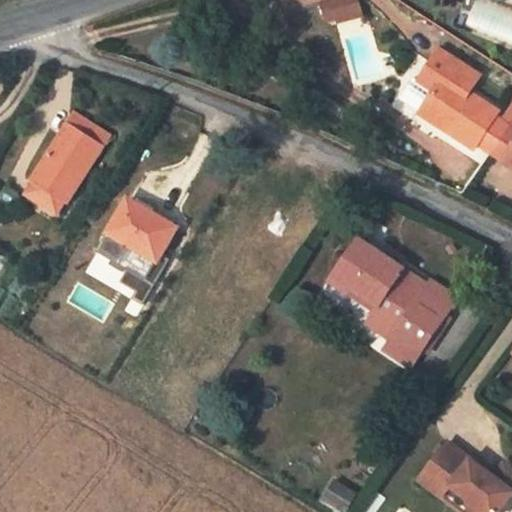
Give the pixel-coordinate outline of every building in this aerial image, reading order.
[(349,0),(325,6),(328,21),(339,19),(341,24),(362,19),(357,0),(349,0)] [(510,126),(497,118),(501,113),(472,94),(482,77),(441,51),(420,84),(433,94),(425,107),(447,122),(442,128),(476,150),(484,137),(497,146),(510,126)] [(421,114),(442,128),(447,122),(425,107),(421,114)] [(31,180),(68,205),(112,136),(75,111),(31,180)] [(511,127),(510,126),(497,146),(509,153),(505,162),(511,166),(511,127)] [(142,252),(158,262),(177,228),(128,199),(109,232),(111,234),(142,252)] [(142,252),(111,234),(101,250),(132,268),(142,252)] [(396,334),(423,351),(449,313),(423,295),(429,284),(406,269),(388,259),(361,240),(336,277),(379,307),(368,324),(392,341),(396,334)] [(388,259),(406,269),(410,262),(393,251),(388,259)] [(423,295),(449,313),(459,298),(432,281),(429,284),(423,295)] [(385,349),(412,368),(423,351),(396,334),(392,341),(385,349)] [(449,441),(429,468),(452,486),(458,479),(469,487),(463,494),(475,503),(467,511),(498,511),(511,495),(511,467),(505,462),(492,480),(486,476),(486,469),(449,441)] [(382,462),(387,456),(374,447),(370,453),(382,462)] [(429,468),(420,480),(444,497),(452,486),(429,468)] [(458,479),(452,486),(463,494),(469,487),(458,479)] [(347,511),(357,494),(337,481),(326,497),(347,511)]
